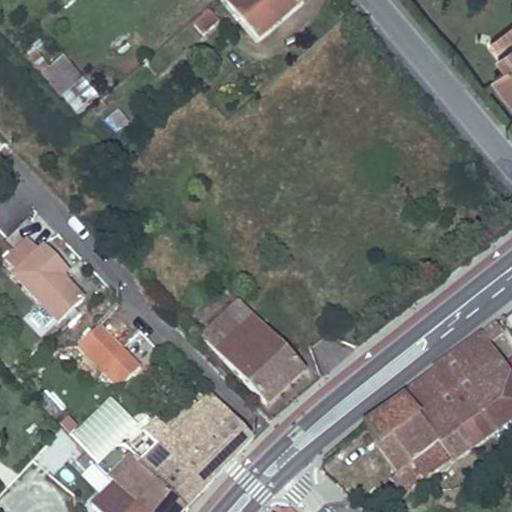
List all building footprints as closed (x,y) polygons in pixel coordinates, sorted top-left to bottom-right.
[(300,2),(299,0),(223,0),(257,39),(300,2)] [(219,23),(210,12),(194,25),(203,37),(219,23)] [(511,26),(490,44),(501,57),(499,58),(507,70),(494,80),(511,102),(511,26)] [(82,79),(64,57),(43,74),(61,96),(82,79)] [(38,251),(27,240),(5,260),(16,272),(12,276),(58,324),(84,300),(62,277),(69,271),(44,245),(38,251)] [(305,370),(239,301),(201,337),(266,406),(305,370)] [(37,307),(25,318),(41,335),(53,324),(37,307)] [(495,325),(480,337),(486,345),(502,334),(495,325)] [(94,371),(99,375),(101,373),(104,370),(123,351),(99,327),(80,345),(90,355),(84,361),(94,371)] [(446,363),(430,375),(446,396),(440,401),(476,449),(511,423),(511,384),(486,345),(480,337),(465,348),(446,363)] [(140,369),(123,351),(104,370),(118,383),(122,387),(140,369)] [(104,370),(101,373),(114,386),(118,383),(104,370)] [(94,371),(89,376),(95,382),(101,377),(99,375),(94,371)] [(404,396),(365,428),(412,494),(476,449),(440,401),(446,396),(430,375),(404,396)] [(140,460),(136,464),(183,511),(202,492),(253,439),(211,396),(198,409),(171,436),(166,430),(156,419),(144,431),(156,444),(140,460)] [(96,466),(115,448),(137,425),(113,400),(72,440),(81,450),(86,454),(96,466)] [(198,409),(192,403),(166,430),(171,436),(198,409)] [(96,466),(86,454),(76,464),(87,474),(96,466)] [(130,456),(108,478),(115,485),(141,511),(183,511),(136,464),(130,456)] [(141,511),(115,485),(93,507),(97,511),(141,511)]
